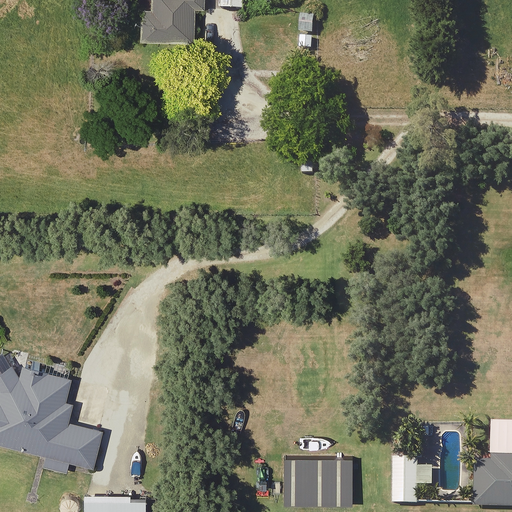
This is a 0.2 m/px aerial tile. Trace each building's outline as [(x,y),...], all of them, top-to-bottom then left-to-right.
[(193,0),(150,0),(151,7),(141,7),(142,41),(195,39),(193,0)] [(242,0),(220,0),(220,9),(242,11),(242,0)] [(0,443),(92,465),(100,430),(66,422),(69,408),(64,407),(71,378),(0,361),(0,443)] [(511,423),(490,423),(489,465),(478,464),(477,508),(511,508),(511,423)] [(417,456),(395,455),(393,503),(415,504),(417,456)] [(285,456),(283,503),(351,506),(353,459),(285,456)] [(146,511),(147,497),(86,494),(84,511),(146,511)]
